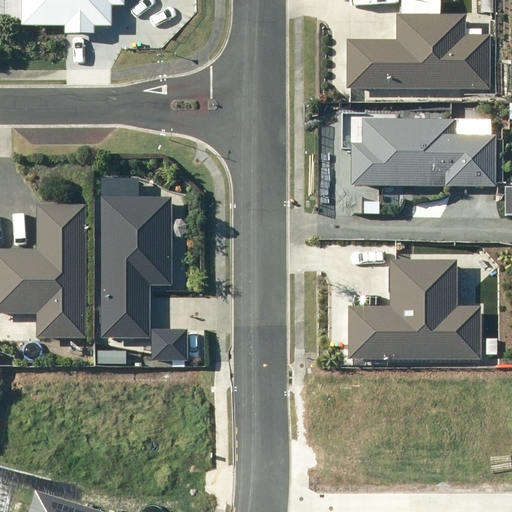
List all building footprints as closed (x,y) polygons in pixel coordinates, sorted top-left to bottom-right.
[(13,0),(13,25),(57,27),(57,33),(89,34),(89,26),(104,27),(105,5),(117,6),(117,0),(13,0)] [(460,17),(391,16),(390,41),(343,40),(342,87),(486,90),(487,35),(460,35),(460,17)] [(450,121),(356,119),(355,146),(344,146),(343,186),(487,189),(488,142),(450,141),(450,121)] [(147,179),(97,177),(91,303),(95,303),(93,337),(142,340),(145,286),(164,287),(167,201),(146,200),(147,179)] [(29,338),(80,340),(83,272),(80,272),(83,207),(34,205),(32,251),(0,249),(0,313),(30,315),(29,338)] [(453,262),(385,260),(384,308),(342,307),(341,358),(474,361),(475,306),(452,306),(453,262)] [(182,330),(146,329),(145,362),(181,363),(182,330)]
